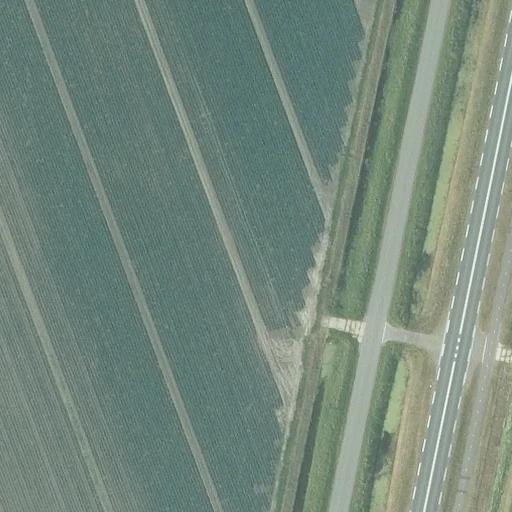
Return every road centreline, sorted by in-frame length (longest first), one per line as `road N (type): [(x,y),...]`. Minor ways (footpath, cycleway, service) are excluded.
road 1 (unclassified): [(339,511),(441,0)]
road 2 (secondary): [(423,511),(511,77)]
